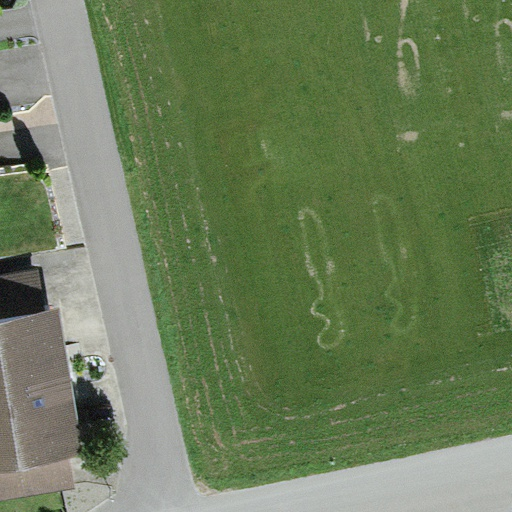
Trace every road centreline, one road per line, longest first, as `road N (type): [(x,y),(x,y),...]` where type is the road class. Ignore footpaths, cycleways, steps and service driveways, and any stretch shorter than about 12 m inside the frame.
road 1 (residential): [(59,0),(165,511)]
road 2 (residential): [(323,511),(511,471)]
